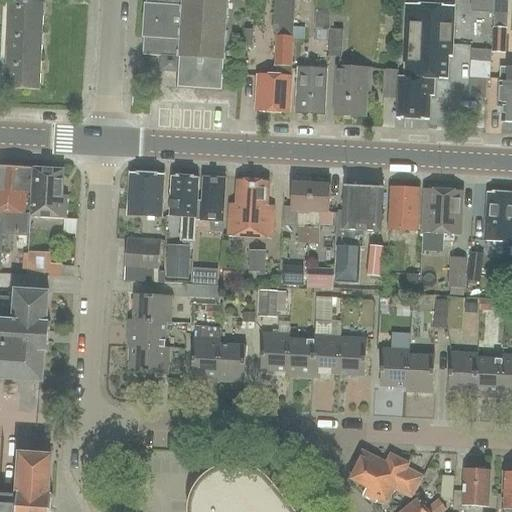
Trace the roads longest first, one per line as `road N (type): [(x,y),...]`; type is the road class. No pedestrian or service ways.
road 1 (tertiary): [(511,164),(108,141)]
road 2 (residential): [(85,420),(108,141)]
road 3 (residential): [(305,427),(85,420)]
road 4 (residential): [(511,437),(305,427)]
road 5 (residential): [(108,141),(113,0)]
